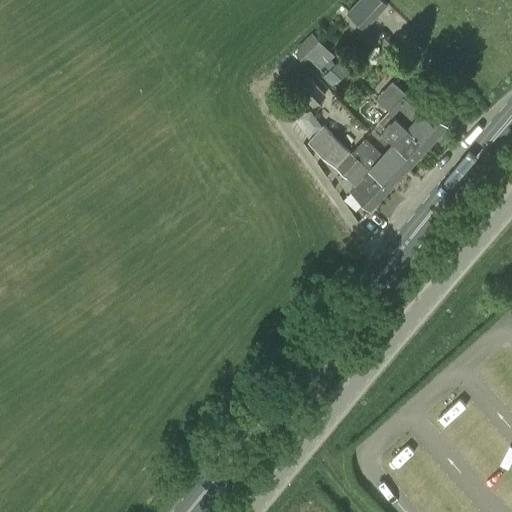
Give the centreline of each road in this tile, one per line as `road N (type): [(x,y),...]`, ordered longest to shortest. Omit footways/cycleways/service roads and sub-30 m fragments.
road 1 (primary): [(178,511),(511,122)]
road 2 (unclassified): [(251,511),(511,206)]
